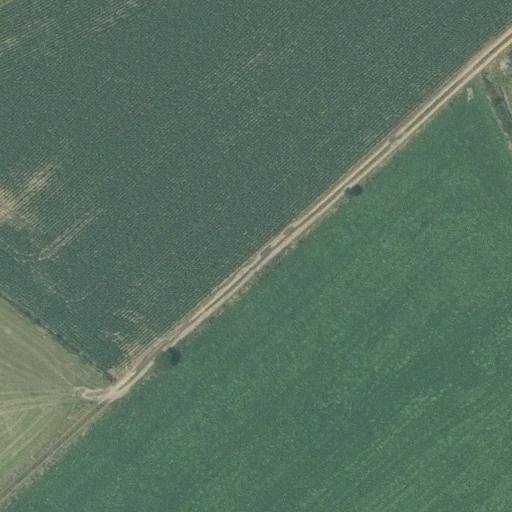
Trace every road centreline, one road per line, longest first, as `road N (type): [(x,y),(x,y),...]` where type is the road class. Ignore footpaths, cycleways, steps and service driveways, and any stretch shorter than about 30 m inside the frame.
road 1 (track): [(511,40),(114,396),(0,306)]
road 2 (track): [(0,500),(114,396)]
